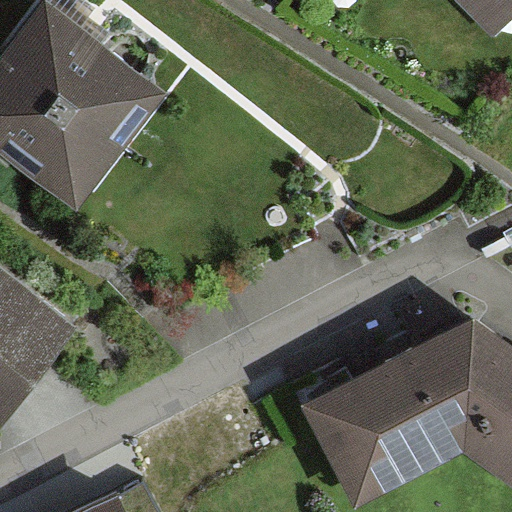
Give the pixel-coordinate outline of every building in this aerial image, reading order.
[(511,0),(464,0),(493,29),(511,10),(511,0)] [(157,88),(40,2),(0,55),(0,151),(71,204),(120,138),(157,88)] [(0,248),(0,406),(77,308),(0,248)] [(352,503),(463,450),(511,484),(511,347),(469,317),(301,398),(352,503)] [(128,511),(119,494),(82,511),(128,511)]
